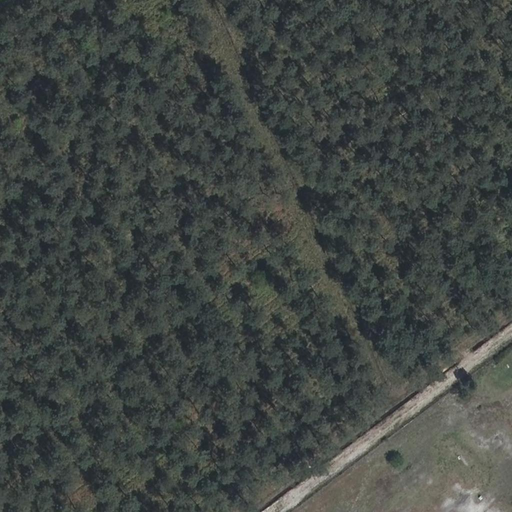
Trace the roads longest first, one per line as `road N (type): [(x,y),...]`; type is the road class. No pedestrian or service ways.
road 1 (track): [(511,307),(240,511)]
road 2 (track): [(271,511),(511,329)]
